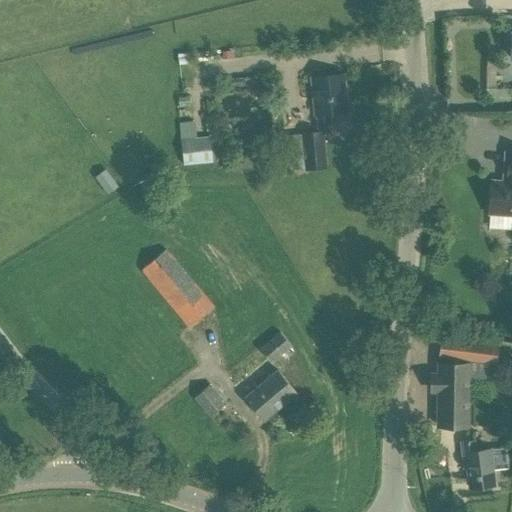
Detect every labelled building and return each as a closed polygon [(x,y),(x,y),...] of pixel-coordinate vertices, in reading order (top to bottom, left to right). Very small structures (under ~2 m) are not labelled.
[(319,132),(284,136),(287,170),(325,166),(322,133),(331,132),(329,114),(348,112),(344,73),(311,77),(315,115),(317,114),(319,132)] [(195,122),(180,123),(183,165),(212,162),(210,138),(196,139),(195,122)] [(492,180),(490,213),(511,214),(511,151),(506,151),(504,181),(492,180)] [(113,181),(102,189),(108,198),(119,190),(113,181)] [(167,249),(142,270),(189,327),(214,306),(167,249)] [(279,331),(258,348),(274,367),(293,351),(292,346),(279,331)] [(496,344),(460,340),(458,358),(494,362),(496,344)] [(468,427),(469,364),(438,364),(437,426),(468,427)] [(278,369),(244,397),(264,420),(298,393),(278,369)] [(210,386),(194,399),(208,417),(225,403),(210,386)] [(461,442),(464,467),(468,467),(470,488),(494,486),(493,469),(505,468),(504,463),(509,462),(508,452),(507,453),(507,447),(476,451),(475,441),(461,442)] [(441,458),(442,457),(446,456),(445,452),(443,450),(440,448),(435,448),(431,448),(428,450),(426,453),(426,456),(425,460),(426,462),(427,465),(429,466),(431,466),(433,466),(437,465),(438,464),(440,462),(441,460),(441,458)]
